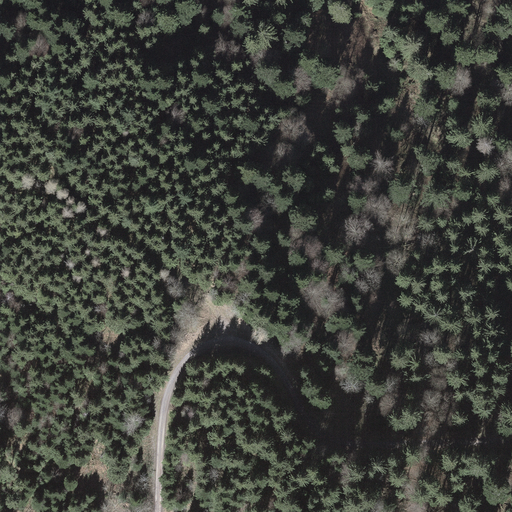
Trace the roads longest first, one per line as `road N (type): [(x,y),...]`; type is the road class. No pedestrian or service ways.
road 1 (track): [(160,511),(166,395),(201,346),(227,333),(259,347),(327,438),(358,449),(511,440)]
road 2 (track): [(227,333),(216,309),(87,203)]
